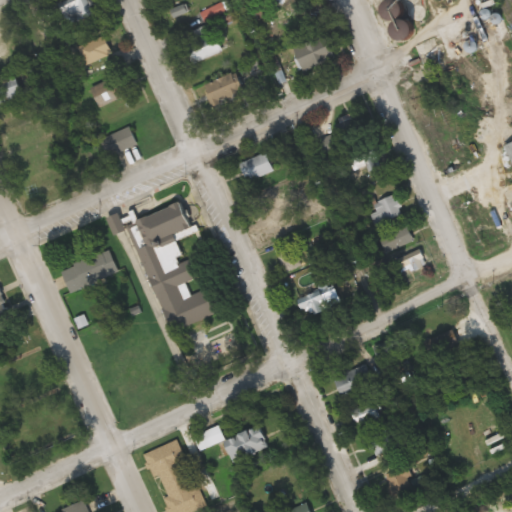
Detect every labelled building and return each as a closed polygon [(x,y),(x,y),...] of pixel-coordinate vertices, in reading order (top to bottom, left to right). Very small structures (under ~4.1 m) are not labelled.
[(68,27),(93,17),(85,0),(68,0),(59,4),(68,27)] [(223,53),(212,25),(183,36),(193,64),(223,53)] [(94,51),(92,45),(79,50),(85,66),(114,55),(111,45),(94,51)] [(131,94),(124,75),(92,88),(99,107),(131,94)] [(210,102),(244,98),(241,76),(207,81),(210,102)] [(0,102),(24,96),(18,77),(0,81),(0,102)] [(1,117),(5,138),(37,132),(33,111),(1,117)] [(367,134),(358,111),(332,122),(342,144),(367,134)] [(136,146),(131,129),(99,138),(105,156),(136,146)] [(319,156),(337,150),(332,136),(314,141),(319,156)] [(378,153),(374,143),(347,156),(352,166),(378,153)] [(275,170),(266,152),(240,164),(248,182),(275,170)] [(376,230),(404,217),(395,196),(374,204),(378,212),(370,216),(376,230)] [(171,332),(220,312),(210,288),(191,295),(186,283),(204,275),(196,255),(187,259),(179,241),(199,233),(185,201),(118,230),(120,234),(128,231),(171,332)] [(387,253),(414,241),(408,228),(381,240),(387,253)] [(277,254),(287,273),(307,262),(297,244),(277,254)] [(393,258),(399,275),(428,267),(422,249),(393,258)] [(119,273),(110,250),(60,270),(70,293),(119,273)] [(0,324),(10,322),(0,287),(0,324)] [(305,315),(338,309),(335,291),(302,296),(305,315)] [(344,397),(378,384),(371,364),(336,378),(344,397)] [(353,412),(359,426),(384,416),(378,401),(353,412)] [(194,435),(199,450),(226,442),(221,427),(194,435)] [(374,455),(403,448),(398,430),(370,436),(374,455)] [(194,511),(207,508),(198,482),(193,484),(178,442),(144,454),(153,478),(160,476),(167,496),(164,497),(169,511),(194,511)] [(393,500),(411,494),(404,470),(386,475),(393,500)] [(89,511),(84,500),(60,511),(89,511)]
